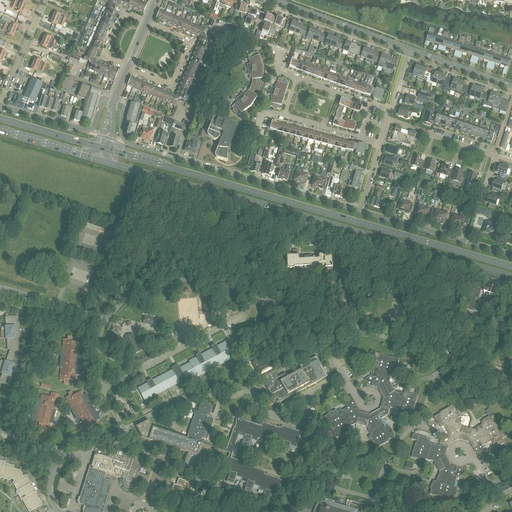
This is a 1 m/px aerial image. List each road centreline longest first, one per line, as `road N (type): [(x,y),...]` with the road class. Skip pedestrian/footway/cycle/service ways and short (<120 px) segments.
road 1 (primary): [(98,160),(511,276)]
road 2 (primary): [(511,266),(101,147)]
road 3 (residential): [(360,210),(127,142)]
road 4 (residential): [(101,391),(267,302)]
road 5 (residential): [(108,318),(129,295),(174,280),(267,302)]
road 6 (residential): [(123,430),(194,394),(253,392),(268,414)]
road 7 (residential): [(373,498),(448,355)]
road 8 (residential): [(511,255),(360,210)]
road 9 (unclassified): [(410,49),(272,0)]
road 10 (residential): [(146,22),(186,40),(187,48),(170,82),(128,66)]
road 11 (residential): [(0,106),(86,131),(100,104),(113,103)]
